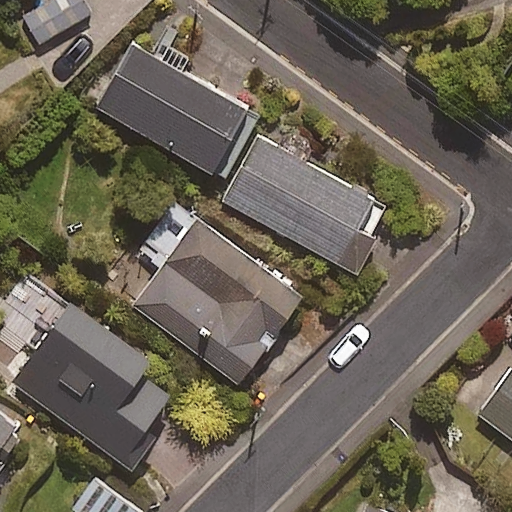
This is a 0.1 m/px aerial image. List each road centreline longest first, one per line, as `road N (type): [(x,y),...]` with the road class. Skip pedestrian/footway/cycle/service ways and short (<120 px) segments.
road 1 (residential): [(511,216),(221,511)]
road 2 (residential): [(254,0),(511,185)]
